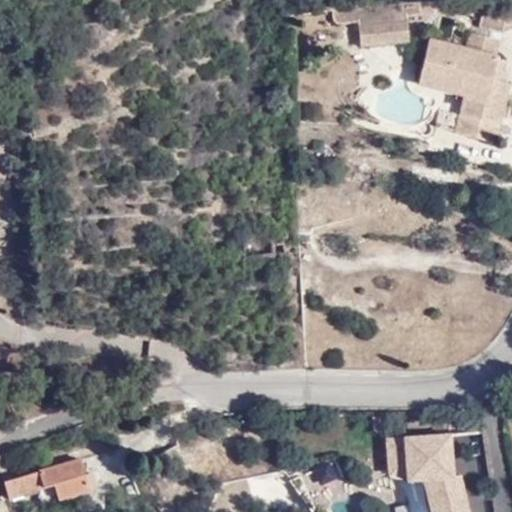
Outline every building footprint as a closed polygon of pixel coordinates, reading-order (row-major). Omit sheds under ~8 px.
[(401,20),(353,24),(354,47),(403,43),(401,20)] [(464,142),(487,148),(508,153),(509,147),(511,135),(511,91),(502,89),(508,68),(509,62),(475,54),(420,39),(414,65),(433,70),(426,96),(452,102),(473,107),(466,139),(464,142)] [(511,47),(478,39),(475,54),(509,62),(511,49),(511,47)] [(502,89),(511,91),(511,68),(508,68),(502,89)] [(444,134),(466,139),(473,107),(452,102),(444,134)] [(461,511),(457,433),(384,438),(387,485),(427,482),(428,511),(461,511)] [(102,456),(98,434),(82,435),(84,458),(102,456)] [(78,460),(26,470),(33,489),(55,485),(58,498),(87,491),(78,460)] [(33,489),(26,470),(3,475),(7,494),(33,489)] [(315,501),(344,492),(341,482),(312,491),(315,501)]
